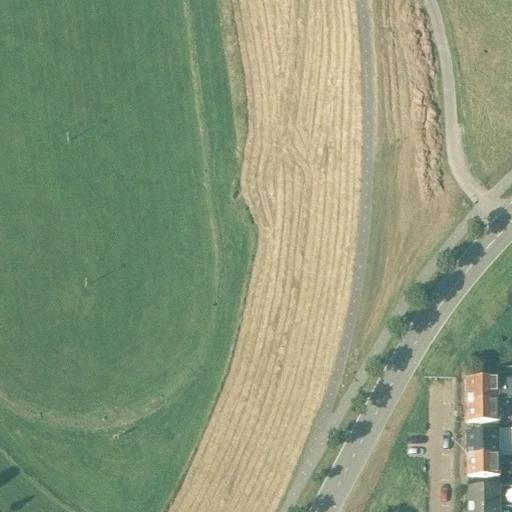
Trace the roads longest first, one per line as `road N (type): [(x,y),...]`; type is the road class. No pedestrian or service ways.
road 1 (residential): [(323,511),(414,343),(502,230)]
road 2 (unclassified): [(502,230),(460,170),(447,64),(429,0)]
